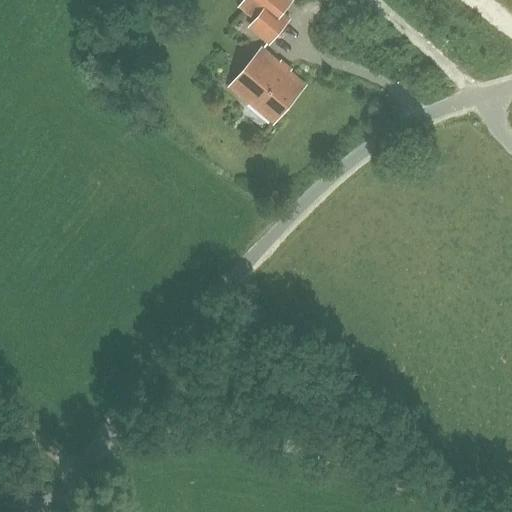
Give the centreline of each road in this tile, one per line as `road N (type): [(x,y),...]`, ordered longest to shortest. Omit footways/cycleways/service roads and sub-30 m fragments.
road 1 (unclassified): [(90,457),(172,350),(317,191),(372,147),(511,88)]
road 2 (unclassified): [(473,511),(249,440),(188,434),(135,440),(90,457)]
road 3 (track): [(480,99),(369,0)]
